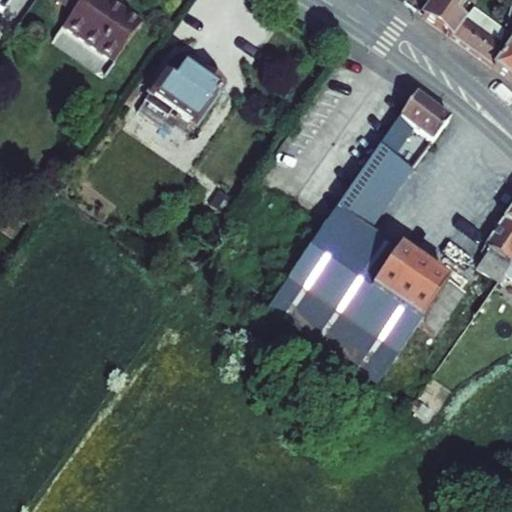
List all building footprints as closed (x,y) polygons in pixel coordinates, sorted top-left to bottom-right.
[(53,0),(74,14),(63,29),(114,64),(141,26),(103,0),(53,0)] [(435,0),(422,19),(491,70),(499,48),(503,37),(488,27),(482,35),(466,24),(456,16),(467,0),(435,0)] [(511,3),(503,37),(499,48),(491,70),(511,84),(511,3)] [(472,15),(466,24),(482,35),(488,27),(472,15)] [(205,76),(187,64),(182,71),(200,83),(205,76)] [(166,118),(174,123),(177,118),(195,130),(224,90),(205,76),(200,83),(182,71),(174,84),(165,78),(150,99),(170,113),(166,118)] [(431,146),(449,123),(414,98),(286,283),(397,359),(418,329),(434,340),(463,299),(369,234),(410,173),(392,160),(412,132),(431,146)] [(150,99),(146,106),(165,119),(166,118),(170,113),(150,99)] [(218,194),(210,207),(222,215),(231,203),(218,194)] [(486,259),(477,273),(498,287),(506,277),(511,268),(511,212),(481,255),(486,259)] [(0,227),(0,234),(9,241),(18,228),(6,220),(0,227)] [(265,314),(375,391),(397,359),(286,283),(265,314)] [(385,396),(394,403),(404,389),(394,382),(385,396)]
